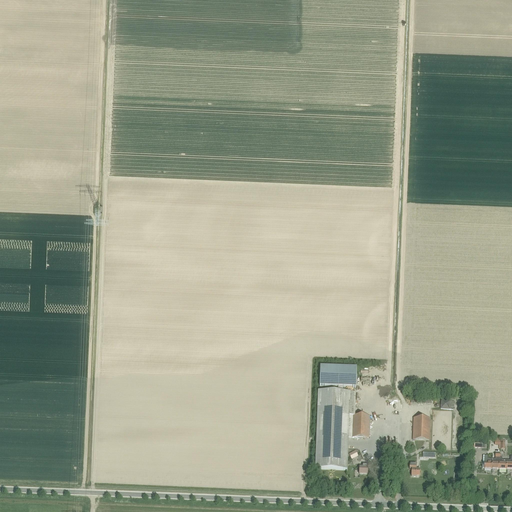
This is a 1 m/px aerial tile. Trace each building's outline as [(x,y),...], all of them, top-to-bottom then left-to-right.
[(321,367),(320,387),(338,387),(338,392),(343,393),(344,388),(356,388),(357,369),(321,367)] [(369,439),(370,417),(355,416),(356,393),(343,393),(338,392),(319,391),(315,469),(347,470),(348,438),(352,438),(369,439)] [(453,411),(454,402),(441,401),(440,410),(453,411)] [(429,441),(430,419),(414,419),(413,441),(429,441)] [(499,458),(500,458),(500,454),(495,454),(495,460),(492,459),(491,470),(499,470),(499,458)] [(491,470),(492,459),(487,459),(487,456),(484,456),(484,462),(484,463),(483,463),(482,469),(491,470)] [(359,468),(359,475),(367,475),(368,468),(369,468),(369,464),(362,463),(362,468),(359,468)] [(419,477),(420,470),(416,470),(416,463),(410,463),(410,470),(412,470),(411,477),(419,477)]
